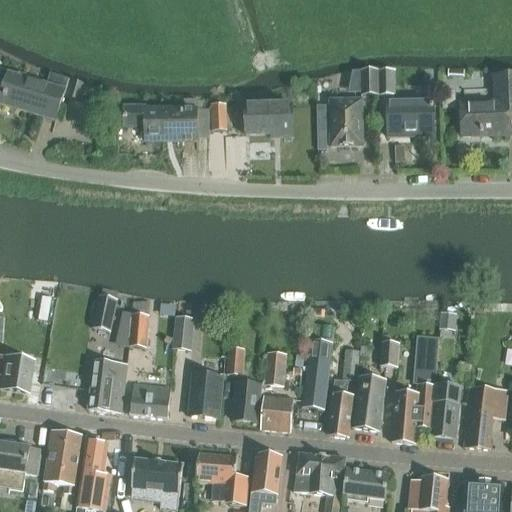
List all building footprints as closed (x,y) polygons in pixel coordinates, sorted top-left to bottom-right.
[(396,73),(380,74),(380,98),(388,98),(396,98),(396,73)] [(362,74),(362,98),(379,98),(378,74),(362,74)] [(0,105),(0,107),(56,124),(64,99),(80,104),(86,87),(50,76),(47,88),(9,76),(0,105)] [(511,129),(511,77),(493,78),(493,102),(461,104),(462,140),(481,140),(481,136),(511,134),(511,130),(511,129)] [(434,101),(388,102),(388,140),(404,140),(404,136),(435,135),(434,101)] [(145,144),(197,144),(197,102),(184,102),(184,110),(148,110),(147,109),(124,109),(124,129),(145,130),(145,144)] [(330,102),(331,149),(363,149),(362,102),(330,102)] [(212,108),(213,133),(227,133),(226,107),(212,108)] [(294,141),(293,107),(246,108),(247,139),(280,137),(280,141),(294,141)] [(57,314),(62,292),(47,289),(43,311),(57,314)] [(92,329),(108,334),(117,303),(101,298),(92,329)] [(134,305),(132,318),(149,319),(150,305),(134,305)] [(129,350),(130,350),(132,318),(132,319),(119,316),(111,346),(129,350)] [(454,317),(441,316),(440,332),(452,333),(454,317)] [(149,319),(132,318),(130,350),(147,352),(150,319),(149,319)] [(172,353),(192,355),(195,322),(176,320),(172,353)] [(461,350),(462,337),(448,335),(447,348),(461,350)] [(392,446),(416,448),(418,430),(431,431),(439,345),(432,345),(428,340),(423,344),(417,344),(414,383),(418,388),(421,388),(420,398),(397,395),(392,446)] [(303,410),(324,413),(333,345),(312,343),(303,410)] [(380,370),(398,371),(400,347),(382,345),(380,370)] [(227,378),(244,379),(246,353),(229,351),(227,378)] [(331,439),(349,441),(354,399),(347,398),(349,384),(357,385),(360,354),(346,353),(343,384),(335,383),(328,436),(331,439)] [(266,388),(284,389),(287,357),(268,356),(266,388)] [(0,390),(0,392),(27,397),(32,364),(0,358),(0,378),(2,379),(0,390)] [(89,413),(121,417),(127,369),(117,368),(117,367),(98,365),(93,380),(89,413)] [(459,382),(470,383),(472,366),(460,365),(459,382)] [(295,389),(301,389),(304,370),(297,369),(295,389)] [(189,419),(220,422),(224,380),(193,377),(189,419)] [(353,432),(379,435),(386,384),(360,380),(353,432)] [(233,424),(258,426),(262,387),(237,385),(233,424)] [(131,420),(168,423),(171,391),(134,387),(131,420)] [(436,389),(431,441),(456,443),(461,392),(436,389)] [(464,451),(490,453),(493,422),(505,423),(508,394),(470,391),(464,451)] [(261,433),(291,436),(294,402),(264,399),(261,433)] [(43,494),(53,495),(55,487),(60,488),(68,437),(53,435),(43,494)] [(64,497),(74,498),(84,440),(68,437),(60,488),(65,488),(64,497)] [(0,476),(0,486),(15,488),(17,476),(37,479),(38,478),(37,478),(41,453),(41,452),(15,448),(16,444),(6,443),(5,447),(0,446),(0,473),(0,476)] [(106,511),(111,481),(103,479),(108,452),(108,448),(104,447),(88,445),(77,511),(106,511)] [(213,506),(247,509),(249,481),(236,480),(237,461),(199,458),(197,486),(214,487),(213,506)] [(256,461),(250,511),(262,511),(263,507),(277,508),(279,493),(282,465),(283,461),(278,460),(259,458),(258,462),(256,461)] [(325,511),(338,511),(346,462),(303,458),(300,461),(295,496),(327,499),(325,511)] [(161,511),(160,511),(177,511),(179,498),(180,498),(183,469),(183,470),(183,468),(135,462),(135,464),(132,492),(163,496),(161,507),(161,511)] [(344,503),(368,507),(369,503),(385,505),(389,478),(348,473),(344,503)] [(449,511),(449,510),(446,509),(449,483),(423,480),(422,484),(412,484),(410,511),(411,511),(449,511)] [(465,487),(463,511),(504,511),(505,489),(506,489),(506,487),(505,487),(504,487),(491,487),(491,485),(480,484),(480,486),(467,485),(465,485),(465,487)]
